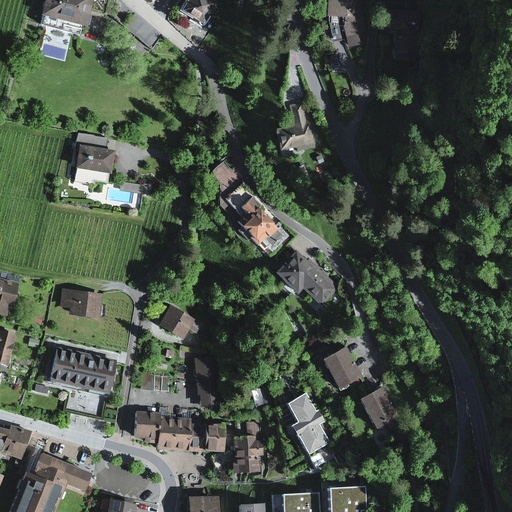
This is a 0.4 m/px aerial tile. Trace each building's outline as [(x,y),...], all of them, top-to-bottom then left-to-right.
[(84,28),(90,0),(43,0),(39,18),(84,28)] [(215,4),(210,0),(188,0),(180,12),(199,26),(215,4)] [(348,42),(364,41),(362,2),(361,0),(331,0),(332,11),(346,10),(348,42)] [(395,59),(419,59),(419,8),(388,8),(388,25),(395,25),(395,59)] [(342,37),(341,24),(332,25),(333,38),(342,37)] [(304,123),(301,105),(288,107),(291,126),(274,128),(277,148),(293,145),(294,152),(314,149),(309,122),(304,123)] [(107,177),(110,151),(79,146),(74,179),(92,181),(93,175),(107,177)] [(223,188),(238,178),(226,160),(211,169),(223,188)] [(274,230),(254,206),(252,208),(245,200),(237,206),(243,213),(233,222),(253,246),(257,242),(266,253),(287,236),(278,226),(274,230)] [(308,267),(292,251),(272,271),(294,293),(301,287),(318,304),(336,286),(312,263),(308,267)] [(0,314),(3,315),(5,307),(10,309),(15,288),(0,284),(0,314)] [(100,319),(103,294),(63,289),(60,307),(70,309),(70,315),(100,319)] [(191,320),(170,306),(158,325),(178,339),(191,320)] [(0,370),(8,373),(17,332),(0,328),(0,370)] [(120,352),(56,339),(48,380),(111,393),(120,352)] [(359,376),(343,347),(319,360),(335,389),(359,376)] [(221,356),(193,358),(197,410),(225,408),(221,356)] [(393,415),(379,388),(357,399),(371,426),(393,415)] [(263,407),(258,390),(247,393),(251,410),(263,407)] [(313,410),(304,393),(283,405),(292,422),(286,425),(303,455),(327,442),(318,426),(324,422),(316,408),(313,410)] [(154,414),(132,414),(132,438),(154,438),(154,422),(154,414)] [(230,419),(231,470),(263,470),(263,419),(230,419)] [(167,422),(154,422),(154,438),(154,450),(167,450),(167,422)] [(182,422),(167,422),(167,450),(181,450),(182,422)] [(196,422),(182,422),(181,450),(196,450),(196,422)] [(222,422),(196,422),(196,450),(222,450),(222,422)] [(5,432),(0,429),(0,440),(1,441),(0,443),(0,454),(18,461),(28,432),(7,424),(5,432)] [(28,475),(20,472),(4,511),(49,511),(61,482),(81,490),(88,473),(37,453),(28,475)] [(361,486),(330,488),(331,511),(367,511),(366,486),(361,486)] [(274,511),(282,511),(282,492),(273,493),(274,511)] [(321,511),(320,492),(284,494),(284,511),(321,511)] [(218,511),(218,495),(185,496),(185,511),(218,511)] [(110,501),(108,511),(134,511),(136,504),(110,501)] [(267,511),(268,503),(239,505),(239,511),(267,511)]
